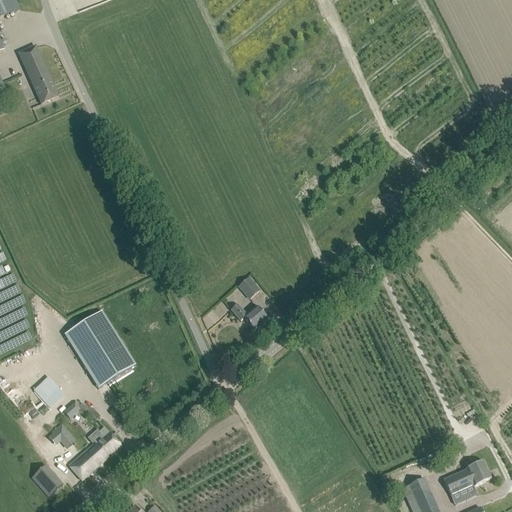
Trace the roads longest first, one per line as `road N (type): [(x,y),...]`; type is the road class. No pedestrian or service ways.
road 1 (unclassified): [(224,388),(44,0)]
road 2 (unclassified): [(224,388),(511,141)]
road 3 (track): [(511,400),(468,442),(460,439),(374,262)]
road 4 (unclassified): [(82,511),(224,388)]
